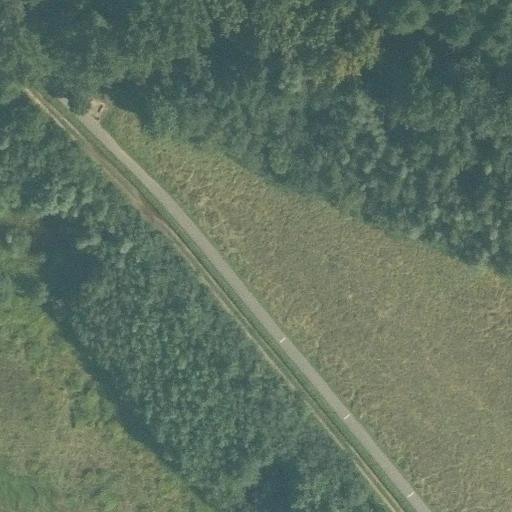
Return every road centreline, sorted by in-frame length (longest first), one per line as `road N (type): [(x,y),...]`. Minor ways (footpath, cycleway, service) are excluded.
road 1 (track): [(423,511),(169,209),(0,25)]
road 2 (track): [(394,511),(212,288),(0,59)]
